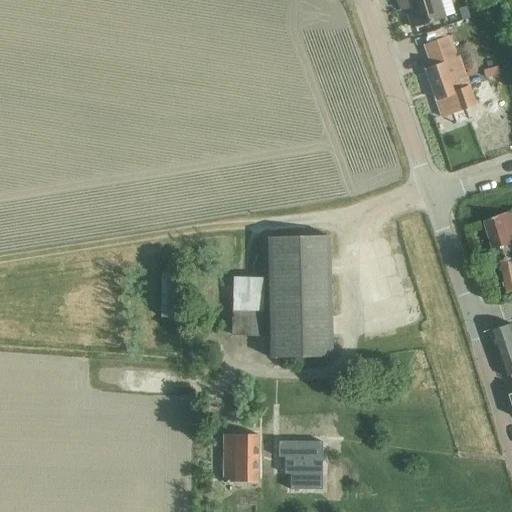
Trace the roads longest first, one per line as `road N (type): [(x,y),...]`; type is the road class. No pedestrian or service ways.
road 1 (track): [(0,263),(255,223)]
road 2 (residential): [(428,194),(363,0)]
road 3 (residential): [(473,320),(428,194)]
road 4 (residential): [(511,446),(473,320)]
